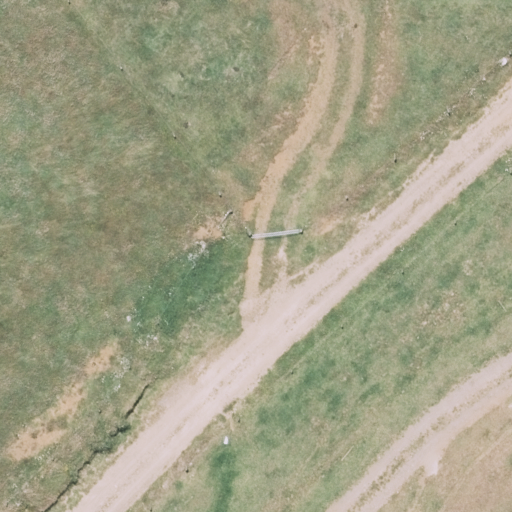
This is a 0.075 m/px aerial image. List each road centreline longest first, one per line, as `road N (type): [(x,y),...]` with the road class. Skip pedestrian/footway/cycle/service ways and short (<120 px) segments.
road 1 (track): [(511,122),(255,351),(98,511)]
road 2 (track): [(354,511),(435,427),(511,372)]
